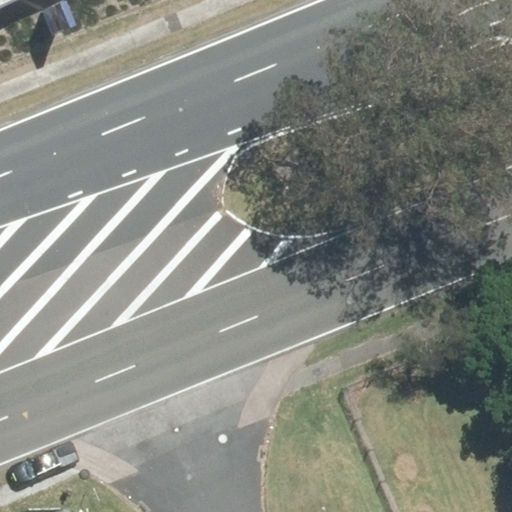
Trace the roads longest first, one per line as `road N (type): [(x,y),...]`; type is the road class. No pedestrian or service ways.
road 1 (primary): [(79,142),(432,9)]
road 2 (primary): [(511,190),(177,341)]
road 3 (unclassified): [(79,142),(177,341)]
road 4 (primary): [(177,341),(0,413)]
road 5 (unclassified): [(247,511),(177,341)]
